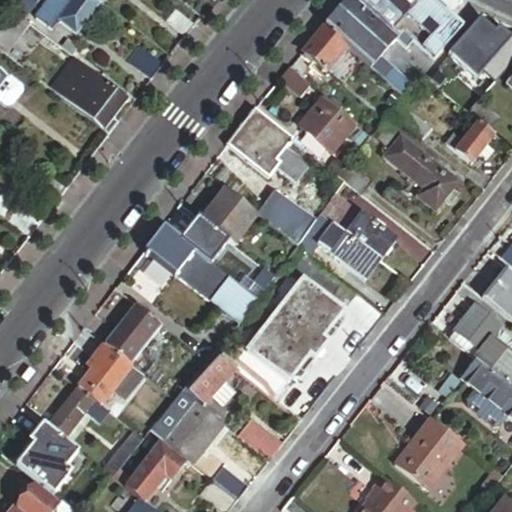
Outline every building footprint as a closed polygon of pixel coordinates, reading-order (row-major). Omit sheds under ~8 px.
[(42,0),(26,0),(14,15),(24,23),(42,0)] [(52,0),(37,21),(53,33),(60,24),(77,0),(52,0)] [(101,5),(94,0),(77,0),(60,24),(77,37),(101,5)] [(392,36),(353,0),(351,0),(326,28),(348,49),(371,70),(382,58),(398,40),(392,36)] [(353,0),(392,36),(397,30),(408,18),(423,0),(353,0)] [(431,0),(423,0),(408,18),(444,51),(464,29),(431,0)] [(177,14),(167,25),(186,40),(195,28),(177,14)] [(0,53),(2,55),(5,58),(29,27),(24,23),(14,15),(0,33),(0,53)] [(434,62),(444,51),(408,18),(397,30),(434,62)] [(348,49),(326,28),(305,54),(327,74),(348,49)] [(511,37),(463,90),(452,102),(469,116),(480,104),(511,69),(511,37)] [(397,52),(407,61),(414,54),(404,45),(397,52)] [(128,66),(152,85),(164,69),(140,50),(128,66)] [(397,53),(392,58),(408,72),(413,67),(397,53)] [(404,78),(382,58),(371,70),(404,100),(404,99),(414,88),(413,87),(404,78)] [(50,93),(102,134),(111,122),(126,103),(109,90),(99,83),(74,63),(50,93)] [(413,87),(427,72),(418,64),(404,78),(413,87)] [(311,87),(291,70),(280,84),(300,100),(311,87)] [(113,86),(103,78),(99,83),(109,90),(113,86)] [(442,94),(452,102),(463,90),(453,80),(442,94)] [(358,128),(326,100),(301,129),(333,156),(358,128)] [(480,104),(469,116),(480,125),(491,133),(501,121),(480,104)] [(402,108),(393,119),(403,127),(424,144),(433,133),(402,108)] [(293,142),(256,113),(229,147),(271,180),(277,173),(283,165),(279,162),(286,153),(293,142)] [(371,136),(385,148),(403,127),(393,119),(389,116),(389,117),(371,136)] [(109,140),(118,128),(111,122),(102,134),(109,140)] [(496,137),(491,133),(480,125),(463,146),(456,141),(450,149),(472,167),(479,157),(487,148),(496,137)] [(408,145),(386,172),(426,204),(418,213),(436,228),(466,192),(408,145)] [(493,153),(487,148),(479,157),(486,162),(493,153)] [(279,162),(283,165),(290,156),(286,153),(279,162)] [(277,173),(296,187),(308,171),(290,156),(283,165),(277,173)] [(372,185),(347,165),(336,177),(345,183),(362,197),(372,185)] [(37,172),(28,184),(55,206),(64,194),(37,172)] [(234,249),(258,217),(224,190),(199,222),(229,245),(234,249)] [(258,217),(279,233),(297,209),(276,194),(258,217)] [(332,225),(347,237),(362,218),(335,197),(333,200),(344,209),(332,225)] [(0,219),(29,242),(39,229),(2,200),(0,201),(0,219)] [(344,209),(333,200),(321,216),(332,225),(344,209)] [(280,234),(298,249),(307,237),(316,224),(297,209),(279,233),(280,234)] [(347,237),(332,225),(321,216),(316,224),(307,237),(365,283),(380,263),(347,237)] [(362,218),(347,237),(380,263),(396,245),(362,218)] [(229,245),(199,222),(199,221),(182,243),(212,267),(229,245)] [(238,325),(256,302),(248,295),(241,290),(212,267),(182,243),(165,230),(147,253),(238,325)] [(511,248),(502,259),(511,267),(511,248)] [(288,278),(300,287),(318,264),(309,258),(306,256),(288,278)] [(357,296),(318,264),(300,287),(233,372),(272,403),(357,296)] [(511,275),(506,271),(482,301),(511,326),(511,275)] [(257,302),(274,280),(265,273),(255,286),(248,295),(256,302),(257,302)] [(249,281),(241,290),(248,295),(255,286),(249,281)] [(163,329),(136,308),(106,347),(111,351),(132,368),(163,329)] [(474,309),(454,335),(458,338),(480,355),(498,331),(500,329),(474,309)] [(511,383),(511,356),(508,354),(511,348),(511,342),(498,331),(480,355),(458,338),(453,345),(474,362),(508,389),(511,383)] [(458,338),(454,335),(449,342),(453,345),(458,338)] [(111,351),(106,347),(93,363),(94,364),(90,369),(94,372),(111,351)] [(134,370),(132,368),(111,351),(94,372),(80,391),(97,404),(103,409),(113,396),(133,371),(134,370)] [(218,362),(187,396),(203,410),(234,376),(218,362)] [(511,392),(508,389),(474,362),(460,380),(511,421),(511,392)] [(145,380),(133,371),(113,396),(125,405),(145,380)] [(97,404),(80,391),(60,415),(77,428),(97,404)] [(227,431),(182,396),(176,403),(151,435),(196,471),(227,431)] [(300,425),(302,422),(290,412),(287,415),(300,425)] [(77,428),(60,415),(48,431),(65,444),(77,428)] [(427,495),(464,448),(430,421),(393,468),(427,495)] [(251,423),(237,440),(268,465),(282,448),(251,423)] [(48,431),(43,427),(30,443),(34,446),(16,469),(54,498),(71,475),(65,470),(78,454),(65,444),(48,431)] [(120,473),(145,442),(133,433),(102,473),(113,482),(120,473)] [(160,447),(131,483),(125,491),(140,503),(145,507),(165,482),(168,477),(173,482),(185,468),(160,447)] [(71,475),(84,459),(78,454),(65,470),(71,475)] [(224,469),(213,484),(237,503),(249,489),(224,469)] [(131,483),(120,473),(113,482),(125,491),(131,483)] [(488,495),(502,478),(494,473),(481,490),(488,495)] [(170,486),(173,482),(168,477),(165,482),(170,486)] [(409,511),(415,506),(380,478),(370,492),(372,494),(357,511),(409,511)] [(230,511),(237,503),(213,484),(200,500),(214,511),(230,511)] [(17,511),(14,509),(11,511),(57,511),(59,509),(36,491),(18,511),(17,511)] [(511,511),(511,506),(502,499),(491,511),(511,511)] [(140,503),(132,511),(151,511),(145,507),(140,503)]
